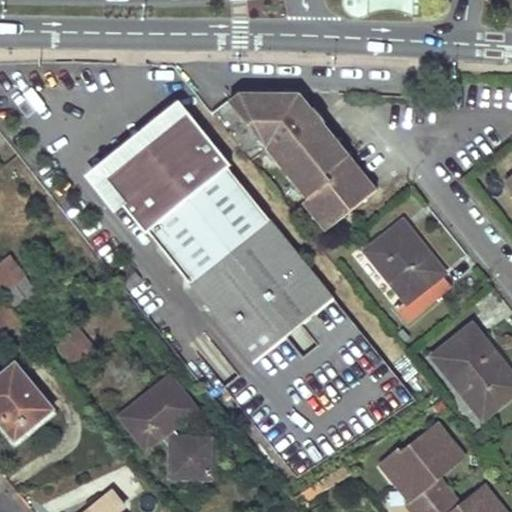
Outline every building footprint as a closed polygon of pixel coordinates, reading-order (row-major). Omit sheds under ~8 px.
[(237,92),(210,113),(249,160),(268,146),(305,192),(300,196),(324,227),(375,187),(299,93),(237,92)] [(188,121),(108,184),(252,361),(332,297),(188,121)] [(405,229),(401,223),(386,235),(390,240),(405,229)] [(386,235),(375,242),(365,250),(403,300),(394,307),(405,322),(450,287),(405,229),(390,240),(386,235)] [(24,274),(9,257),(0,264),(16,282),(24,274)] [(0,286),(4,291),(16,282),(0,264),(0,286)] [(16,282),(30,299),(39,291),(24,274),(16,282)] [(0,332),(12,312),(6,303),(0,313),(0,332)] [(0,335),(9,328),(19,320),(12,312),(0,332),(0,335)] [(481,418),(501,402),(511,394),(511,375),(473,324),(433,355),(481,418)] [(58,342),(79,368),(97,353),(77,327),(58,342)] [(0,374),(0,414),(16,435),(51,409),(15,363),(0,374)] [(168,474),(208,477),(211,438),(181,436),(172,425),(192,408),(168,378),(122,415),(146,445),(160,435),(169,447),(168,474)] [(0,422),(12,439),(16,435),(0,414),(0,422)] [(461,504),(440,479),(466,458),(437,423),(401,452),(399,449),(379,465),(397,486),(401,483),(409,484),(419,496),(407,506),(411,511),(507,511),(484,484),(461,504)] [(344,463),(325,475),(307,487),(312,497),(351,472),(344,463)] [(111,490),(83,511),(116,511),(115,510),(122,504),(111,490)]
